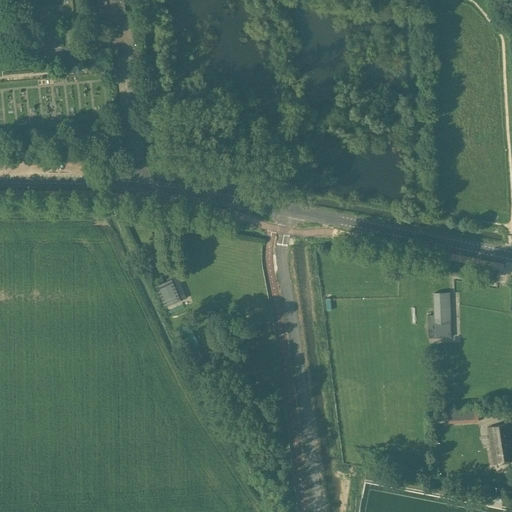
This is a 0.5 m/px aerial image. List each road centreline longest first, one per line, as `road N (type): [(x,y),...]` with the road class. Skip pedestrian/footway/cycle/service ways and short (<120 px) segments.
road 1 (unclassified): [(317,511),(279,263),(288,212)]
road 2 (unclassified): [(511,256),(288,212)]
road 3 (unclassified): [(0,180),(162,190)]
road 4 (unclassified): [(288,212),(162,190)]
